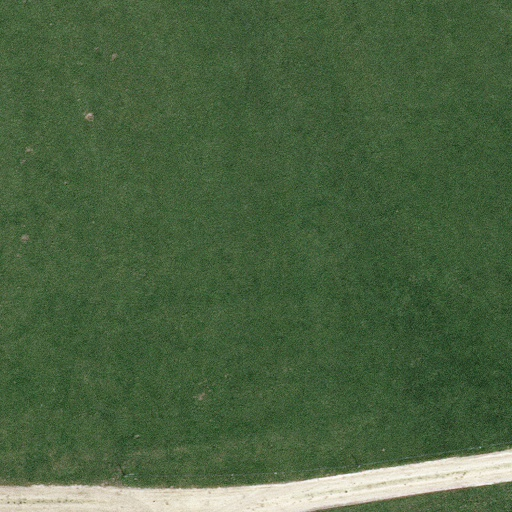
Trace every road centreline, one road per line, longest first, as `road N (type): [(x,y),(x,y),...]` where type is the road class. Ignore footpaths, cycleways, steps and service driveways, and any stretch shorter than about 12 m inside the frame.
road 1 (track): [(511,459),(246,500),(226,511)]
road 2 (track): [(134,511),(109,502),(0,503)]
